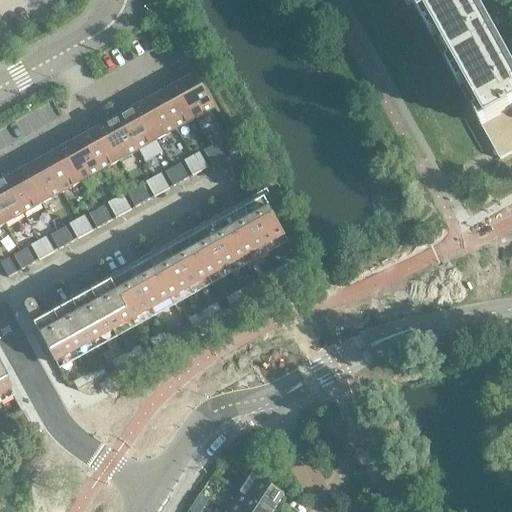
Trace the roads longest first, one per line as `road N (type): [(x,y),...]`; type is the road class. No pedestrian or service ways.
road 1 (tertiary): [(511,296),(390,308),(254,378)]
road 2 (residential): [(0,303),(239,171)]
road 3 (tertiary): [(262,393),(393,324),(511,311)]
road 4 (tertiary): [(147,489),(52,416),(0,321)]
road 5 (tertiary): [(254,378),(201,411),(147,489)]
road 6 (tertiary): [(159,497),(208,426),(262,393)]
road 7 (residential): [(324,511),(262,393)]
